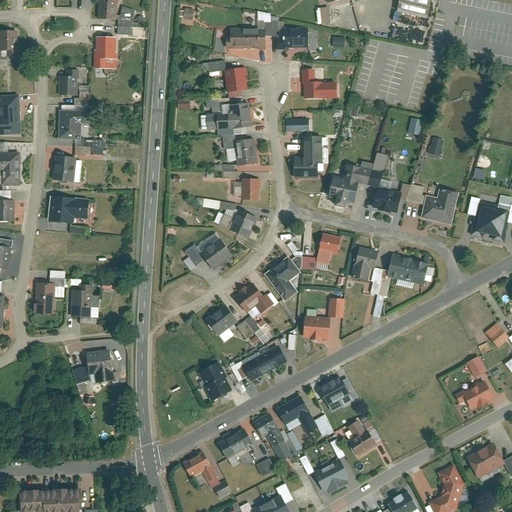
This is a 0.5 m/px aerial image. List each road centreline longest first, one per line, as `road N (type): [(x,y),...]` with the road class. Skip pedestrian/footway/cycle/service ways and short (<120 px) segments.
road 1 (secondary): [(147,462),(141,364),(164,0)]
road 2 (residential): [(147,462),(457,291)]
road 3 (residential): [(38,45),(42,142),(21,341)]
road 4 (residential): [(457,291),(448,256),(428,241),(284,211)]
road 5 (residential): [(331,511),(511,409)]
road 6 (residential): [(284,211),(245,275),(168,316)]
road 7 (residential): [(0,471),(147,462)]
road 8 (residential): [(267,68),(284,211)]
road 9 (residential): [(24,15),(66,11),(87,23),(76,39),(38,45)]
